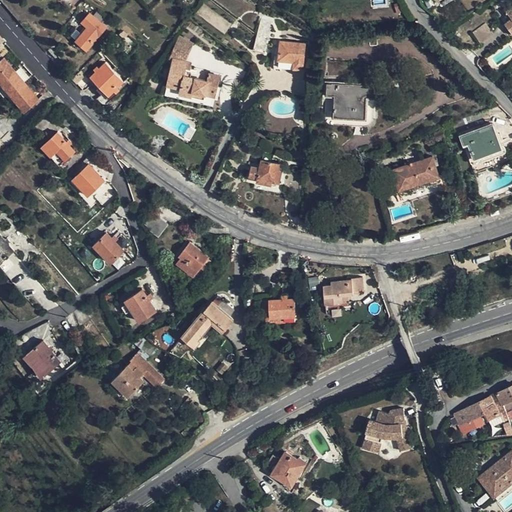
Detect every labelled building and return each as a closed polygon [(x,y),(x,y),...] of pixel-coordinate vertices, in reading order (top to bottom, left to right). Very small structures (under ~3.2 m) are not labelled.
[(106,27),(91,13),(82,22),(88,27),(76,40),(87,50),(106,27)] [(485,23),(473,33),(480,42),(492,33),(485,23)] [(75,40),(84,28),(80,25),(71,37),(75,40)] [(129,35),(124,30),(120,35),(124,40),(129,35)] [(170,59),(173,60),(174,59),(186,62),(193,44),(179,37),(170,59)] [(281,41),(279,56),(278,60),(295,62),(296,59),(303,59),(305,44),(281,41)] [(0,61),(0,82),(24,111),(39,99),(4,58),(0,61)] [(174,59),(173,60),(165,96),(213,106),(219,78),(210,77),(209,81),(206,80),(195,78),(194,82),(190,81),(190,77),(189,77),(192,63),(186,62),(174,59)] [(106,63),(100,68),(96,72),(91,76),(109,96),(114,91),(117,87),(123,82),(106,63)] [(376,96),(377,81),(325,80),(324,116),(333,116),(333,121),(365,121),(365,96),(376,96)] [(502,148),(492,124),(461,136),(464,145),(468,143),(475,159),(502,148)] [(42,145),(59,165),(75,150),(69,144),(66,141),(57,131),(42,145)] [(146,147),(157,154),(166,139),(155,133),(146,147)] [(438,177),(431,157),(391,171),(397,190),(438,177)] [(271,181),(279,183),(283,165),(262,160),(261,168),(253,166),(251,176),(258,178),(257,181),(270,184),(271,181)] [(103,180),(89,164),(73,179),(87,194),(103,180)] [(238,175),(224,168),(211,191),(225,198),(238,175)] [(31,194),(11,170),(5,175),(24,199),(31,194)] [(158,235),(167,224),(153,213),(145,224),(158,235)] [(115,241),(111,237),(107,232),(94,245),(110,262),(123,249),(115,241)] [(0,233),(0,260),(14,249),(0,233)] [(200,266),(207,257),(208,256),(190,242),(179,256),(181,257),(177,262),(193,275),(200,266)] [(210,260),(207,257),(200,266),(204,269),(210,260)] [(362,279),(353,280),(354,293),(363,292),(362,279)] [(354,293),(353,280),(332,282),(332,286),(325,286),(327,304),(342,302),(342,295),(354,293)] [(146,295),(142,289),(125,300),(140,321),(156,309),(149,299),(153,296),(151,292),(146,295)] [(263,309),(267,309),(268,321),(282,321),(282,317),(296,315),(295,298),(289,299),(289,294),(282,295),(283,299),(263,301),(263,309)] [(233,319),(212,302),(182,336),(191,344),(211,321),(223,330),(233,319)] [(60,360),(44,340),(25,355),(41,375),(60,360)] [(157,350),(147,341),(142,348),(152,356),(157,350)] [(149,379),(156,372),(133,350),(128,354),(132,357),(130,360),(136,366),(132,370),(127,365),(112,380),(128,396),(143,381),(139,378),(144,374),(149,379)] [(511,385),(456,413),(461,424),(485,412),(488,418),(500,413),(497,407),(511,399),(511,385)] [(400,423),(405,423),(404,407),(392,410),(390,413),(380,410),(376,421),(370,419),(366,432),(368,433),(364,446),(379,451),(383,436),(397,438),(401,451),(411,448),(407,436),(406,430),(403,430),(402,426),(400,426),(400,423)] [(511,482),(511,451),(479,478),(495,496),(511,482)] [(277,456),(268,470),(284,481),(280,486),(292,492),(299,482),(295,480),(307,462),(298,457),(297,458),(286,452),(282,459),(277,456)]
